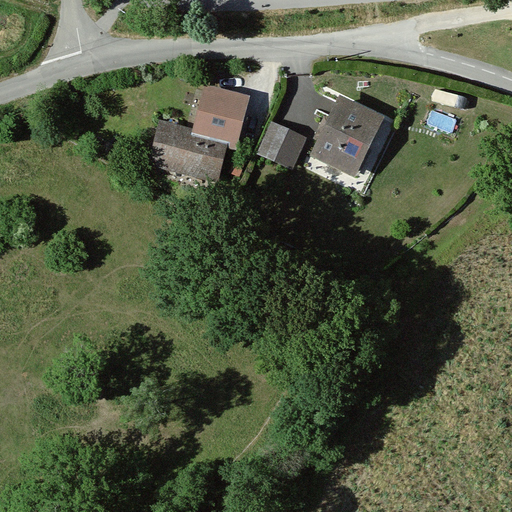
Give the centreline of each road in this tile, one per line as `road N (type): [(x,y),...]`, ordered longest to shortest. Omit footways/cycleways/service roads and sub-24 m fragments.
road 1 (unclassified): [(85,61),(128,51),(340,42),(425,56),(511,84)]
road 2 (track): [(340,42),(511,9)]
